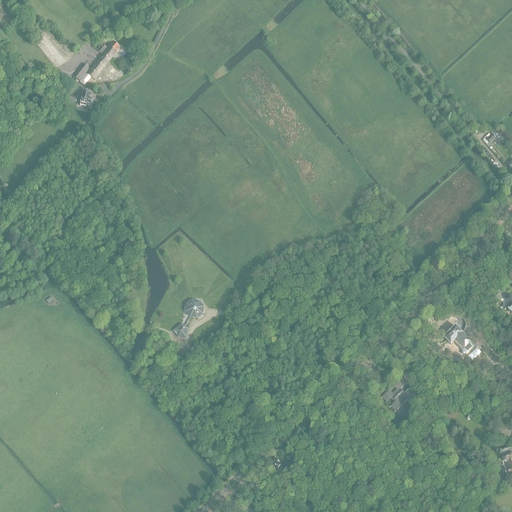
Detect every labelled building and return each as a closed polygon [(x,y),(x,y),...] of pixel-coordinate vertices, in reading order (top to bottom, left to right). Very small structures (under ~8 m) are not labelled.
[(11,6),(8,2),(5,5),(11,12),(16,8),(13,5),(11,6)] [(94,80),(103,69),(120,48),(113,42),(107,48),(103,45),(102,47),(100,46),(97,50),(98,51),(102,55),(90,69),(84,64),(74,77),(85,85),(89,80),(92,82),(94,79),(94,80)] [(80,103),(80,106),(86,107),(86,105),(92,106),(93,101),(92,101),(93,98),(91,97),(92,94),(88,92),(88,91),(84,90),(80,103)] [(64,92),(63,99),(76,102),(77,96),(64,92)] [(495,138),(497,137),(494,133),(492,134),(493,135),(487,140),(490,143),(496,138),(495,138)] [(203,314),(204,308),(200,303),(193,302),(188,306),(187,312),(191,317),(197,318),(203,314)] [(462,333),(456,327),(444,338),(451,345),(457,339),(465,347),(462,350),(463,351),(462,352),(462,353),(462,354),(463,355),(464,355),(465,355),(465,354),(466,355),(475,346),(471,341),(471,342),(467,338),(472,334),(474,328),(466,325),(462,333)] [(183,334),(183,333),(187,333),(188,329),(186,326),(182,326),(179,328),(181,332),(181,333),(181,334),(183,334)] [(406,384),(405,384),(401,380),(394,386),(397,390),(393,394),(389,391),(382,397),(387,402),(391,398),(395,402),(391,406),(396,411),(403,404),(400,401),(404,397),(407,400),(414,394),(410,389),(405,393),(401,389),(406,384)] [(511,447),(511,448),(510,448),(508,448),(508,449),(507,450),(506,449),(504,449),(504,451),(503,451),(503,452),(504,456),(503,456),(502,458),(504,461),(506,462),(508,461),(510,466),(508,467),(509,470),(508,470),(509,474),(510,473),(511,478),(511,447)] [(283,469),(285,467),(276,458),(272,462),(278,468),(280,466),(283,469)]
